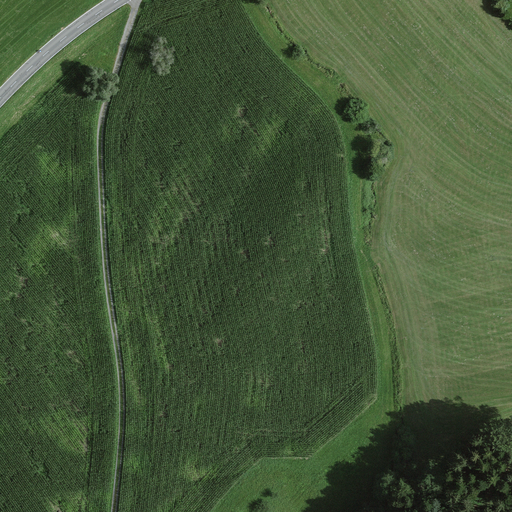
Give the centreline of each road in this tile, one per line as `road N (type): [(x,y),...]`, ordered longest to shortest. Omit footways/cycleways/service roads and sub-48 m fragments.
road 1 (track): [(136,0),(99,140),(121,395),(113,511)]
road 2 (secondary): [(0,98),(118,0)]
